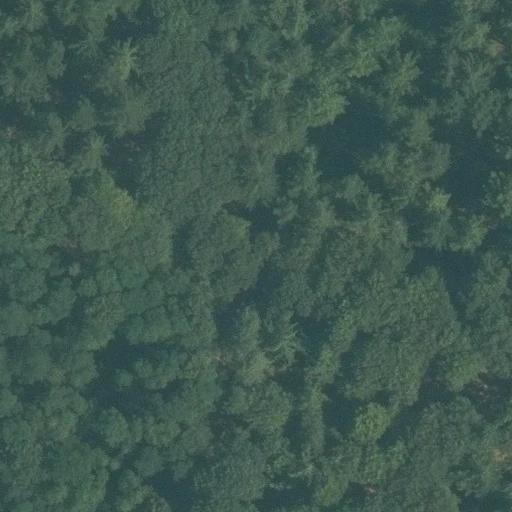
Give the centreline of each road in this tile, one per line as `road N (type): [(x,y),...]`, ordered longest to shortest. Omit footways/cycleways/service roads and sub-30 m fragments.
road 1 (track): [(481,333),(0,214)]
road 2 (track): [(167,0),(190,264)]
